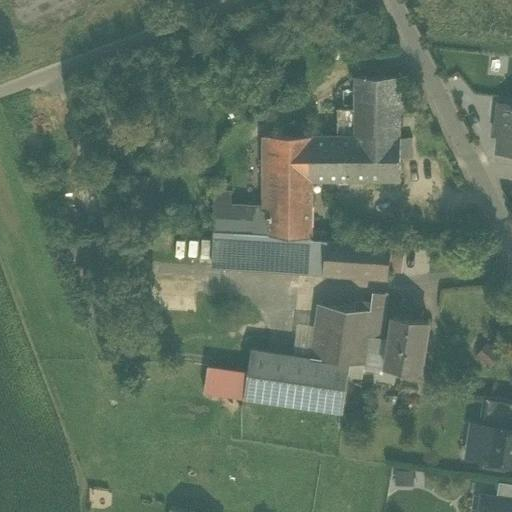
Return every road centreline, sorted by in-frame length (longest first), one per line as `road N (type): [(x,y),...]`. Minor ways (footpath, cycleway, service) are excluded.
road 1 (unknown): [(130,261),(378,288),(511,266)]
road 2 (residential): [(386,0),(511,237)]
road 3 (track): [(0,91),(248,0)]
